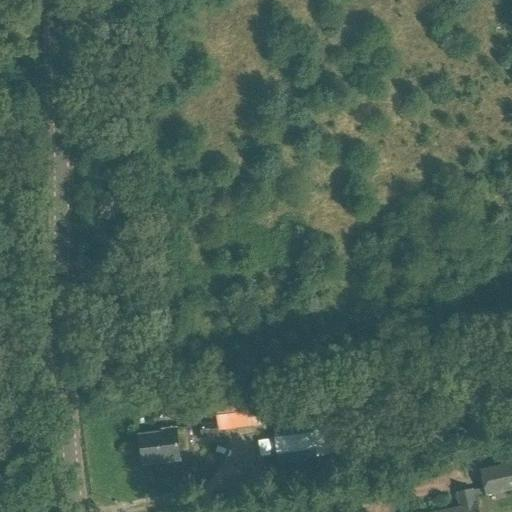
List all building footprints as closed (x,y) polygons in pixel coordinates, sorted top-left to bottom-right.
[(391,379),(362,383),(368,410),(396,405),(391,379)] [(220,423),(201,427),(202,439),(221,438),(221,431),(273,424),(267,396),(216,403),(220,423)] [(177,434),(140,438),(143,464),(179,460),(179,454),(192,453),(189,427),(176,428),(177,434)] [(511,466),(482,473),(486,498),(511,492),(511,466)] [(463,507),(440,511),(481,511),(477,488),(460,491),(463,507)]
